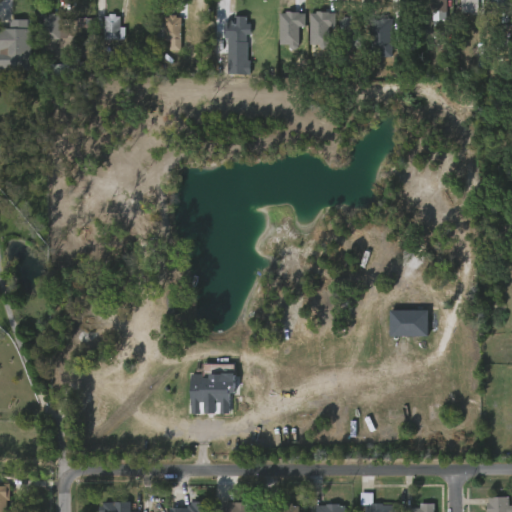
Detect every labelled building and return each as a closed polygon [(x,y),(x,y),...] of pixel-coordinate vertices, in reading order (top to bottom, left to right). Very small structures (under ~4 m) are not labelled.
[(430,0),(431,21),(446,21),(445,0),(430,0)] [(480,0),(480,12),(463,13),(463,0),(480,0)] [(508,0),(509,10),(493,11),(492,0),(508,0)] [(54,13),(54,15),(59,15),(58,39),(50,41),(50,39),(42,39),(43,15),(47,15),(47,13),(54,13)] [(120,16),(119,39),(103,39),(104,16),(108,16),(108,13),(115,13),(115,16),(120,16)] [(238,15),(238,17),(248,17),(248,39),(243,39),(243,43),(237,43),(237,45),(226,45),(227,14),(238,15)] [(359,14),(359,17),(365,17),(365,28),(357,28),(356,35),(365,35),(364,45),(345,44),(345,32),(343,32),(343,18),(352,17),(352,14),(359,14)] [(178,15),(178,17),(183,17),(183,42),(158,42),(158,18),(166,18),(166,17),(171,17),(171,15),(178,15)] [(95,19),(83,19),(82,28),(95,28),(95,19)] [(370,56),(392,57),(393,20),(371,19),(370,56)] [(29,29),(28,54),(13,54),(13,46),(5,46),(5,39),(12,39),(12,29),(16,30),(16,27),(24,27),(24,29),(29,29)] [(48,65),(48,77),(70,78),(70,73),(89,74),(90,62),(70,62),(70,65),(48,65)] [(428,311),(390,310),(390,337),(428,337),(428,311)] [(233,374),(233,394),(228,394),(228,399),(225,399),(225,412),(220,412),(220,415),(190,415),(191,374),(202,374),(202,378),(208,378),(208,374),(233,374)] [(0,511),(0,482),(2,482),(12,483),(12,500),(8,500),(8,511),(0,511)] [(375,495),(374,503),(397,505),(397,511),(367,511),(367,505),(362,505),(362,492),(375,493),(375,495)] [(509,500),(509,506),(511,506),(511,511),(487,511),(488,497),(509,497),(509,500)] [(206,501),(206,503),(213,503),(213,511),(173,511),(174,508),(190,507),(190,503),(194,503),(194,501),(206,501)] [(132,502),(132,511),(109,511),(109,503),(132,502)] [(250,503),(250,505),(256,505),(256,511),(227,511),(227,508),(234,508),(234,504),(237,504),(237,503),(250,503)] [(295,503),(295,505),(302,505),(302,511),(272,511),(272,508),(278,508),(279,505),(283,505),(283,503),(295,503)] [(405,511),(405,507),(422,507),(422,503),(436,503),(436,511),(405,511)]
